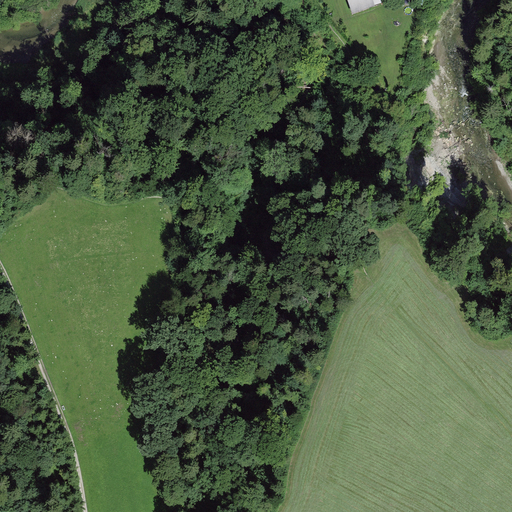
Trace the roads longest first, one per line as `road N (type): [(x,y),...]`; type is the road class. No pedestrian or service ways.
road 1 (track): [(0,264),(73,449),(85,511)]
road 2 (track): [(367,275),(511,429)]
road 3 (track): [(0,195),(55,185),(113,204),(159,197),(184,204)]
